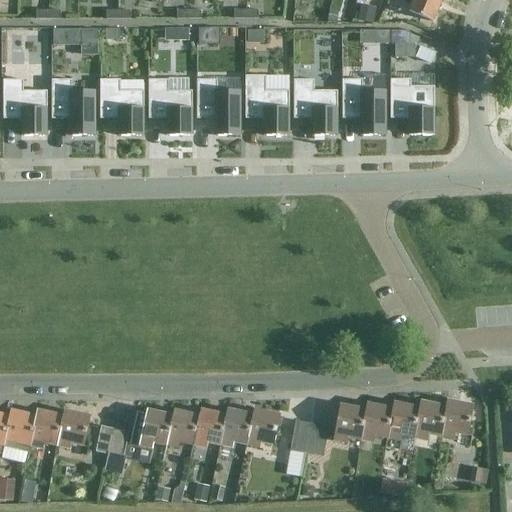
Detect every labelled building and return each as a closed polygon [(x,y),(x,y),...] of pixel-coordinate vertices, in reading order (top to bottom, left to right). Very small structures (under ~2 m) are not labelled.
[(414,0),(410,11),(434,21),(443,0),(414,0)] [(373,25),(377,9),(361,5),(357,21),(373,25)] [(235,19),(248,19),(248,10),(235,10),(235,19)] [(248,10),(248,19),(260,19),(260,10),(248,10)] [(50,20),(50,11),(37,11),(37,20),(50,20)] [(50,11),(50,20),(62,20),(62,11),(50,11)] [(108,20),(120,20),(120,11),(108,11),(108,20)] [(120,11),(120,20),(132,20),(132,11),(120,11)] [(178,20),(190,19),(190,11),(178,11),(178,20)] [(190,11),(190,19),(202,19),(202,11),(190,11)] [(328,23),(337,24),(339,12),(330,12),(328,23)] [(165,29),(165,41),(189,41),(189,29),(165,29)] [(199,29),(199,46),(220,46),(220,29),(199,29)] [(107,30),(107,41),(120,41),(120,30),(107,30)] [(249,30),(249,43),(264,43),(264,30),(249,30)] [(55,31),(55,45),(68,45),(68,31),(55,31)] [(82,45),(82,55),(98,55),(98,31),(82,31),(82,45)] [(378,31),(378,44),(391,44),(391,31),(378,31)] [(406,45),(406,58),(416,58),(416,45),(406,45)] [(245,76),(246,119),(264,119),(264,136),(289,136),(289,91),(267,92),(266,76),(245,76)] [(50,80),(51,118),(70,118),(70,134),(94,134),(94,90),(70,91),(70,79),(50,80)] [(3,80),(4,119),(23,119),(23,135),(47,135),(47,91),(23,91),(23,80),(3,80)] [(197,80),(197,119),(216,119),(217,135),(241,135),(241,91),(217,91),(216,80),(197,80)] [(294,80),(294,120),(312,120),(312,136),(338,136),(338,91),(314,91),(314,80),(294,80)] [(343,80),(343,120),(362,120),(362,136),(387,136),(386,92),(363,91),(363,80),(343,80)] [(391,80),(391,119),(410,119),(410,136),(435,135),(435,87),(411,87),(411,80),(391,80)] [(100,81),(100,120),(119,120),(120,136),(144,136),(144,92),(120,92),(119,81),(100,81)] [(147,81),(148,119),(167,119),(167,136),(192,135),(191,91),(167,92),(167,81),(147,81)] [(468,436),(474,406),(447,401),(446,407),(447,407),(442,432),(468,436)] [(447,407),(446,407),(421,402),(420,408),(415,433),(416,433),(441,437),(442,432),(447,407)] [(415,433),(420,408),(394,403),(393,409),(394,410),(389,434),(415,439),(416,433),(415,433)] [(394,410),(393,409),(368,405),(367,410),(362,435),(363,435),(388,440),(389,434),(394,410)] [(367,410),(341,406),(334,442),(335,442),(336,437),(362,441),(363,435),(362,435),(367,410)] [(254,416),(228,410),(227,416),(221,441),(222,441),(248,447),(249,441),(248,441),(254,416)] [(274,447),(281,416),(255,410),(254,416),(248,441),(249,441),(274,447)] [(58,447),(59,442),(64,417),(63,417),(38,411),(37,417),(32,442),(33,442),(31,448),(44,451),(45,445),(58,447)] [(84,447),(91,417),(65,411),(63,417),(64,417),(59,442),(58,447),(70,450),(71,445),(84,447)] [(174,417),(173,417),(148,411),(145,422),(136,420),(131,445),(139,447),(141,447),(153,449),(155,444),(167,447),(169,441),(168,441),(174,417)] [(201,417),(200,417),(174,411),(173,417),(174,417),(168,441),(169,441),(194,447),(196,441),(195,441),(201,417)] [(221,441),(227,416),(201,411),(200,417),(201,417),(195,441),(196,441),(221,447),(222,441),(221,441)] [(37,417),(11,412),(10,417),(11,417),(5,442),(6,442),(31,448),(33,442),(32,442),(37,417)] [(11,417),(10,417),(0,415),(0,446),(5,448),(6,442),(5,442),(11,417)] [(307,454),(313,426),(297,423),(292,451),(307,454)] [(323,457),(329,429),(313,426),(307,454),(323,457)] [(110,456),(116,430),(102,427),(97,453),(110,456)] [(124,459),(130,434),(116,430),(110,456),(124,459)] [(472,468),(470,482),(481,484),(486,485),(489,471),(481,469),(472,468)] [(15,481),(0,479),(0,499),(13,501),(15,481)] [(380,495),(403,498),(406,484),(382,480),(380,495)] [(206,504),(210,487),(197,484),(194,501),(206,504)] [(302,497),(313,498),(314,487),(303,486),(302,497)] [(154,500),(167,503),(170,490),(157,487),(154,500)] [(33,505),(35,494),(24,492),(22,503),(33,505)]
